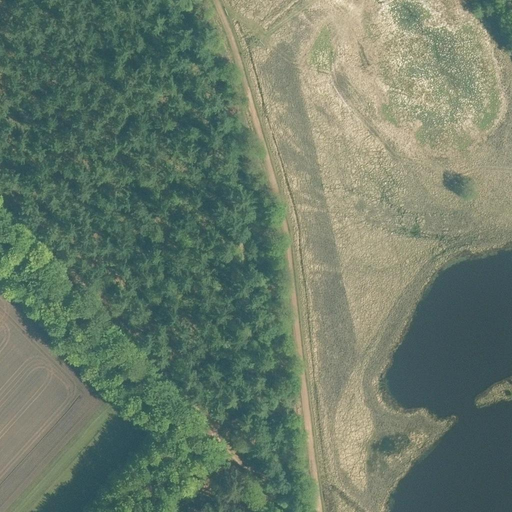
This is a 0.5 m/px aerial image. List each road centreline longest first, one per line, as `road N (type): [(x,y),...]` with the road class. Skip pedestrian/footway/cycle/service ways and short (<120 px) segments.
road 1 (track): [(217,0),(283,217),(319,511)]
road 2 (track): [(275,511),(0,205)]
